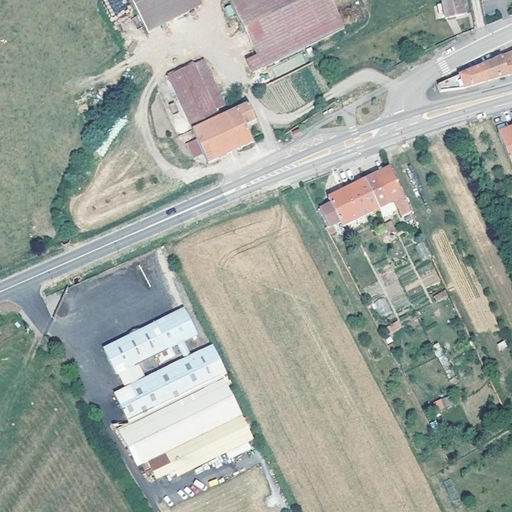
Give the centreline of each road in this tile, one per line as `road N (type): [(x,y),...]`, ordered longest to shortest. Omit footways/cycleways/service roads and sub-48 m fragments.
road 1 (track): [(13,285),(146,511)]
road 2 (primary): [(403,115),(186,210)]
road 3 (primary): [(186,210),(406,130)]
road 4 (primary): [(186,210),(0,291)]
road 5 (residential): [(403,115),(413,83),(511,31)]
